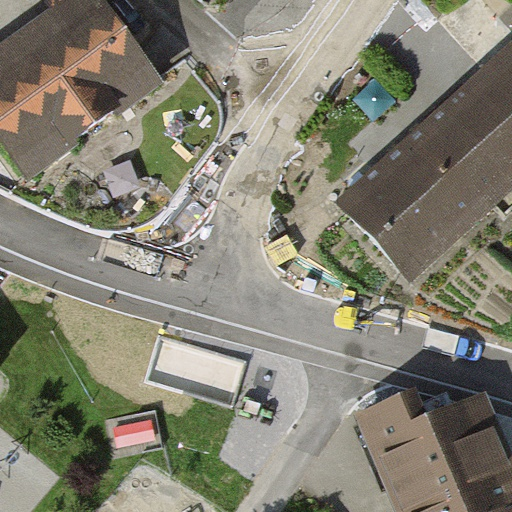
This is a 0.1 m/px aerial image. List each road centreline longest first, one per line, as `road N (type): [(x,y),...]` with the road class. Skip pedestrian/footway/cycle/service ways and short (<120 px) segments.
road 1 (residential): [(202,298),(217,222),(237,176),(360,0)]
road 2 (residential): [(0,227),(202,298)]
road 3 (residential): [(373,345),(260,511)]
road 4 (residential): [(202,298),(373,345)]
road 5 (residential): [(373,345),(511,386)]
